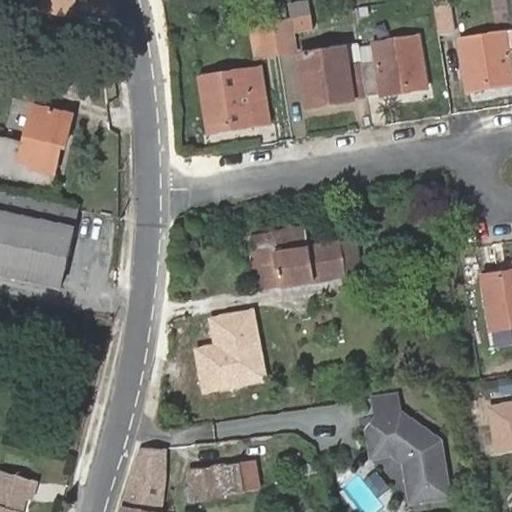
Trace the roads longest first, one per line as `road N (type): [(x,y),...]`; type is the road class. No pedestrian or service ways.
road 1 (residential): [(150,190),(478,145)]
road 2 (tertiary): [(91,511),(136,346),(150,190)]
road 3 (tertiary): [(150,190),(128,0)]
